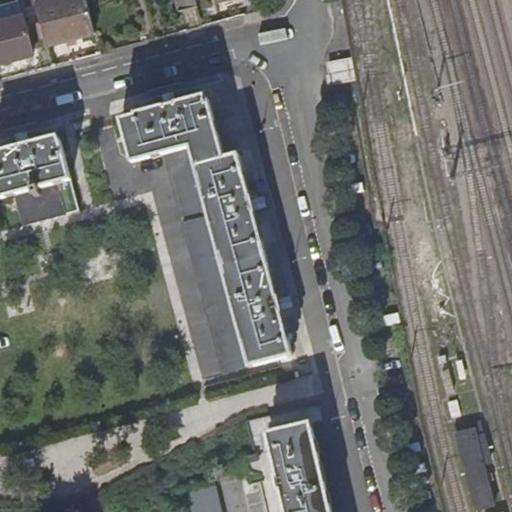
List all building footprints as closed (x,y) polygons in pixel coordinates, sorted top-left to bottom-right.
[(27,0),(30,8),(38,6),(36,0),(27,0)] [(48,47),(96,35),(87,0),(60,0),(38,6),(48,47)] [(176,0),(179,13),(198,8),(196,0),(176,0)] [(0,65),(36,57),(23,4),(0,9),(0,14),(3,25),(0,25),(0,65)] [(183,224),(212,336),(281,318),(280,312),(292,309),(289,297),(277,300),(254,211),(265,209),(263,197),(251,201),(239,156),(225,160),(210,103),(207,103),(206,100),(177,108),(174,96),(163,99),(165,110),(123,122),(134,164),(166,156),(181,219),(208,211),(210,217),(183,224)] [(23,228),(67,216),(58,185),(72,182),(62,143),(59,143),(57,139),(31,146),(28,135),(16,138),(19,149),(0,154),(0,190),(2,200),(15,196),(23,228)] [(281,318),(212,336),(221,373),(292,356),(281,318)] [(273,439),(289,511),(330,511),(313,430),(273,439)] [(476,440),(474,432),(457,437),(476,511),(478,511),(494,508),(484,466),(490,465),(483,438),(476,440)] [(220,511),(215,488),(187,493),(191,511),(220,511)]
